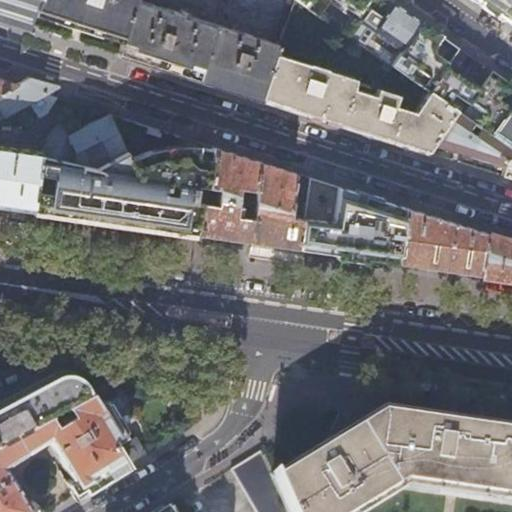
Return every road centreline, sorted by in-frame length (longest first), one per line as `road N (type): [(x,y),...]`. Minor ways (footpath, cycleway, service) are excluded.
road 1 (residential): [(0,46),(511,210)]
road 2 (primary): [(250,340),(511,379)]
road 3 (primary): [(511,343),(251,308)]
road 4 (residential): [(102,511),(237,427),(248,401),(250,340)]
road 5 (primary): [(88,299),(250,340)]
road 6 (primary): [(251,308),(88,299)]
